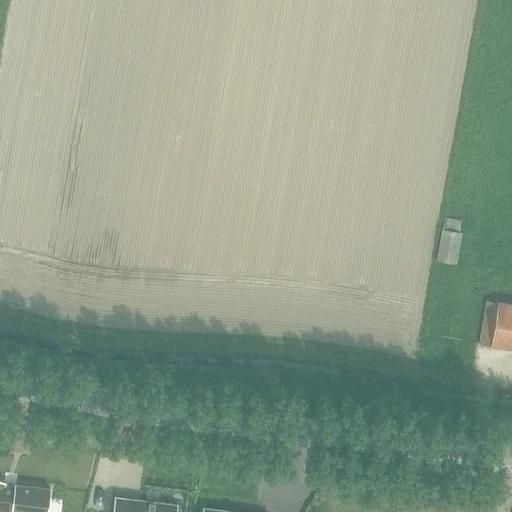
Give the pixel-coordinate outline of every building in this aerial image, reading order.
[(444,217),(442,229),(460,232),(462,220),(444,217)] [(442,229),(436,260),(454,263),(460,232),(442,229)] [(511,348),(511,304),(487,300),(480,343),(511,348)] [(0,480),(0,510),(13,511),(47,511),(50,487),(17,483),(17,485),(3,484),(4,482),(0,480)] [(116,496),(113,511),(175,511),(177,504),(116,496)]
